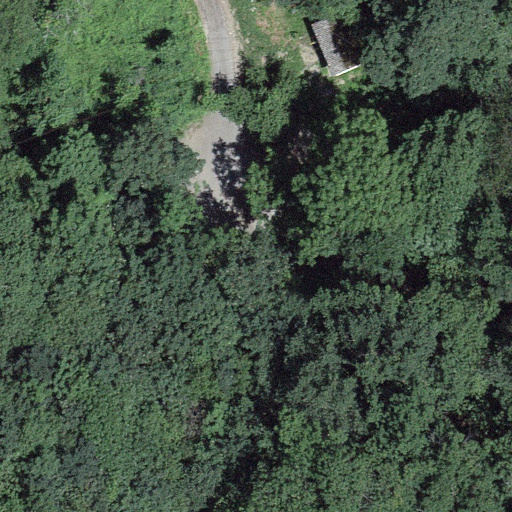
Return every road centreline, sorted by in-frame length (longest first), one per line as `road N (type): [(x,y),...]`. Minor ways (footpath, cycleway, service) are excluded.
road 1 (track): [(217,0),(228,68),(209,148),(217,181),(242,226),(304,292),(366,329)]
road 2 (track): [(511,266),(366,329)]
